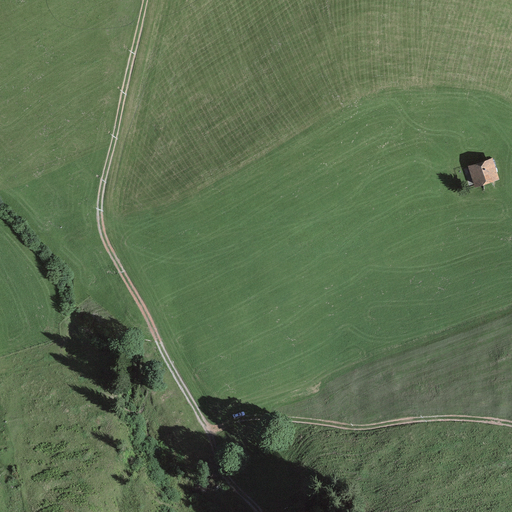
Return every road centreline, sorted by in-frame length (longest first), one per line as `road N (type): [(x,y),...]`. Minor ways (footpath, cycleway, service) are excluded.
road 1 (track): [(259,511),(224,470),(102,230),(100,192),(144,0)]
road 2 (track): [(202,422),(216,428),(251,414),(345,425),(450,416),(511,423)]
